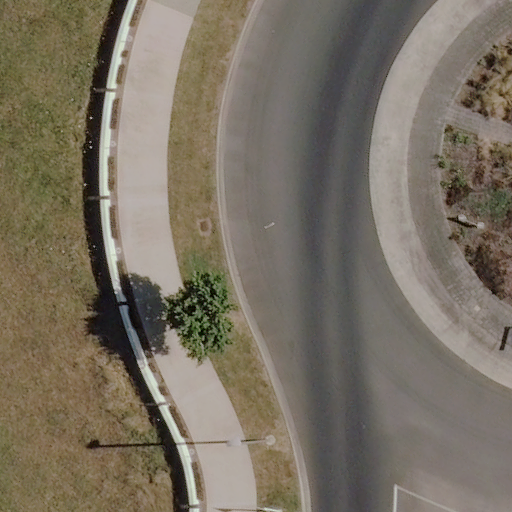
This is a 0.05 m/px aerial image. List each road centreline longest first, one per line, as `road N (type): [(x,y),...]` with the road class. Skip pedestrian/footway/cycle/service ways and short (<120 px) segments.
road 1 (secondary): [(346,358),(303,277),(287,186),(297,95),(344,0)]
road 2 (secondary): [(511,471),(483,464),(407,421),(346,358)]
road 3 (secondary): [(352,511),(346,358)]
